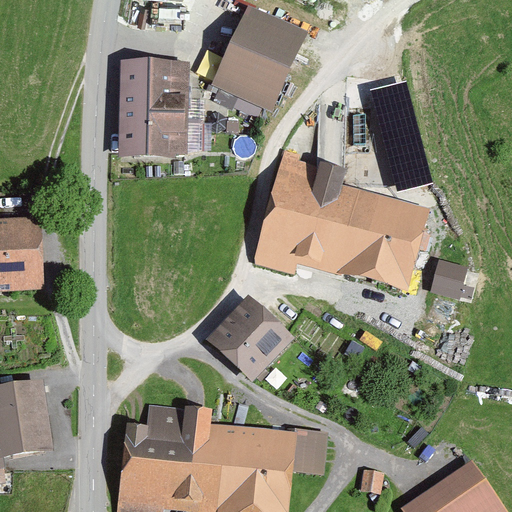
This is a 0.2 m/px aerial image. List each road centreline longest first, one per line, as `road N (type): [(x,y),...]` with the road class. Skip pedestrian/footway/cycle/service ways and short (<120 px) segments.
road 1 (track): [(93,325),(151,358),(182,353),(238,302),(286,128),(332,83),(365,32),(408,0)]
road 2 (secondary): [(94,511),(95,119),(107,0)]
road 3 (track): [(413,489),(318,426),(260,400),(199,353),(182,353)]
